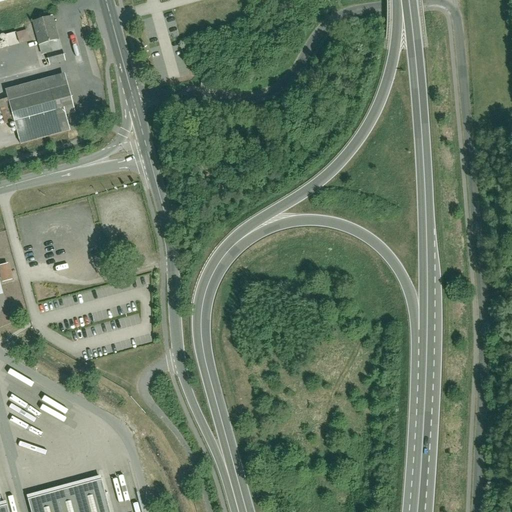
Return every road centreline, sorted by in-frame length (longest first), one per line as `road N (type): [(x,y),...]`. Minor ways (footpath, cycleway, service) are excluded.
road 1 (unclassified): [(472,511),(478,272),(457,19),(446,0)]
road 2 (primary): [(425,393),(425,190),(407,0)]
road 3 (unclassified): [(414,0),(336,18),(288,80),(264,95),(133,96)]
road 4 (primary): [(245,511),(201,327),(221,258),(255,229)]
road 5 (primary): [(255,229),(301,216),(336,218),(388,249),(414,306),(425,393)]
road 6 (primary): [(400,0),(394,58),(368,128),(342,165),(255,229)]
road 7 (tertiary): [(147,149),(170,237),(180,361)]
road 8 (primary): [(180,361),(237,511)]
road 9 (residential): [(147,149),(0,184)]
